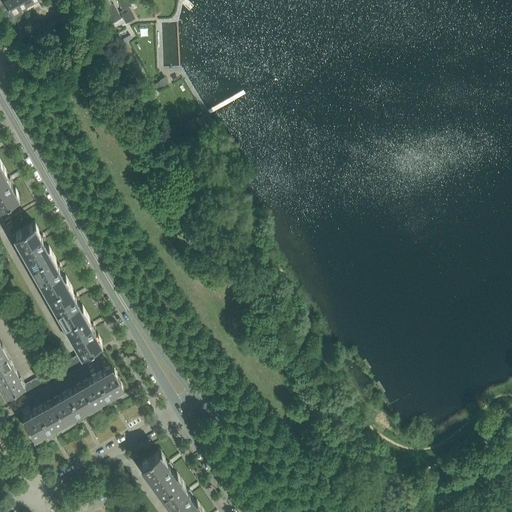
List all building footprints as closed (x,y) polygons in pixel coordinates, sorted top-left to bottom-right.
[(4,0),(3,1),(13,17),(22,12),(21,9),(37,0),(4,0)] [(110,23),(121,18),(113,3),(112,4),(110,0),(98,0),(103,9),(102,9),(110,23)] [(131,5),(130,2),(128,0),(117,0),(123,10),(120,12),(126,22),(134,18),(130,9),(124,12),(123,10),(125,9),(124,8),(129,6),(131,5)] [(121,39),(149,91),(167,82),(164,78),(150,86),(125,41),(132,38),(130,34),(121,39)] [(13,181),(10,176),(8,177),(5,173),(6,173),(5,171),(6,171),(3,164),(0,166),(0,205),(1,205),(1,206),(6,203),(5,202),(18,195),(17,194),(18,193),(15,187),(14,188),(14,187),(13,187),(11,182),(13,181)] [(45,238),(43,234),(42,233),(40,234),(38,230),(37,229),(38,228),(35,222),(34,223),(33,222),(21,229),(20,228),(15,231),(16,232),(13,233),(31,265),(53,252),(48,244),(47,245),(46,244),(43,239),(45,238)] [(62,268),(59,263),(57,264),(55,260),(55,259),(54,258),(56,257),(53,252),(31,265),(48,294),(70,282),(65,274),(64,274),(63,273),(60,269),(62,268)] [(79,297),(76,293),(76,292),(74,293),(72,289),(71,288),(73,287),(70,282),(48,294),(64,323),(86,311),(82,303),(80,304),(80,303),(79,303),(77,299),(79,297)] [(96,327),(93,322),(91,323),(88,319),(89,319),(88,317),(89,316),(86,311),(64,323),(81,352),(84,351),(89,348),(94,345),(101,341),(100,339),(101,339),(98,333),(97,334),(96,332),(94,328),(96,327)] [(100,355),(98,352),(94,345),(89,348),(95,358),(100,355)] [(84,351),(89,361),(95,358),(89,348),(84,351)] [(78,354),(84,364),(89,361),(84,351),(81,352),(78,354)] [(0,357),(0,385),(5,394),(14,389),(19,386),(24,384),(7,354),(0,357)] [(73,357),(79,367),(84,364),(78,354),(73,357)] [(67,360),(73,370),(79,367),(73,357),(67,360)] [(62,363),(68,373),(73,370),(67,360),(62,363)] [(57,366),(63,376),(68,373),(62,363),(57,366)] [(111,365),(82,382),(94,404),(101,400),(100,399),(101,398),(105,395),(106,397),(111,394),(110,392),(115,390),(116,389),(117,390),(122,387),(122,386),(123,385),(111,365)] [(51,369),(57,379),(63,376),(57,366),(51,369)] [(46,372),(52,382),(57,379),(51,369),(46,372)] [(41,375),(46,385),(52,382),(46,372),(41,375)] [(35,378),(41,388),(46,385),(41,375),(35,378)] [(41,388),(35,378),(30,381),(36,391),(41,388)] [(24,384),(30,394),(36,391),(30,381),(24,384)] [(77,414),(81,412),(82,411),(81,409),(85,407),(87,406),(87,408),(94,404),(82,382),(53,398),(65,420),(71,417),(70,415),(71,415),(71,414),(76,412),(77,414)] [(24,384),(19,386),(25,397),(30,394),(24,384)] [(14,389),(20,400),(25,397),(19,386),(14,389)] [(47,431),(52,428),(51,426),(56,423),(56,424),(57,423),(58,424),(65,420),(53,398),(22,416),(24,418),(23,419),(26,424),(26,423),(34,436),(35,435),(35,436),(41,433),(41,432),(42,431),(46,429),(47,431)] [(173,465),(170,461),(169,460),(167,461),(164,457),(165,457),(164,456),(164,455),(161,450),(160,451),(159,450),(140,463),(160,491),(180,476),(176,470),(175,471),(174,470),(171,466),(173,465)] [(193,492),(190,489),(189,487),(187,489),(184,485),(184,483),(185,482),(180,476),(160,491),(175,511),(188,511),(201,504),(196,498),(195,499),(194,497),(194,498),(191,494),(193,492)]
